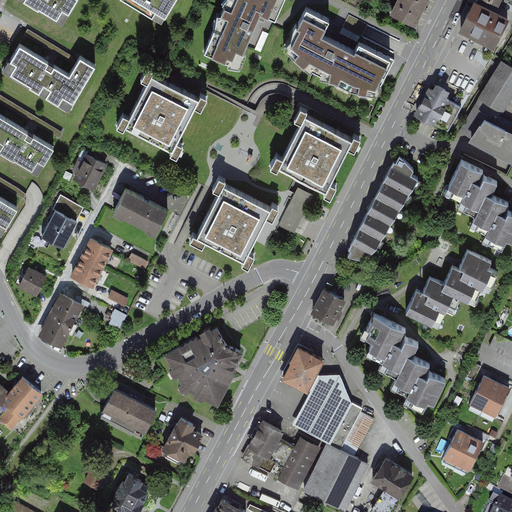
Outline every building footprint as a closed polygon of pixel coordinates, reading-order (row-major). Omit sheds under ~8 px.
[(21,0),(67,26),(82,0),(21,0)] [(117,0),(167,28),(183,0),(117,0)] [(232,0),(206,59),(239,75),(264,20),(276,25),(287,0),(232,0)] [(417,30),(431,0),(399,0),(391,17),(417,30)] [(504,0),(484,0),(501,8),(504,0)] [(510,22),(470,2),(454,33),(495,53),(510,22)] [(376,94),(395,54),(360,35),(354,46),(322,29),(329,14),(307,3),(287,45),(302,66),(321,76),(340,79),(353,88),(376,94)] [(19,47),(2,75),(68,115),(97,68),(82,59),(70,77),(47,64),(19,47)] [(511,94),(511,67),(502,61),(480,98),(460,130),(472,138),(485,118),(492,105),(502,111),(511,94)] [(201,102),(152,77),(124,133),(172,158),(201,102)] [(466,103),(434,85),(416,118),(449,136),(466,103)] [(0,104),(0,143),(2,145),(19,115),(0,104)] [(40,128),(19,115),(2,145),(48,173),(66,143),(40,128)] [(325,189),(349,139),(301,115),(276,164),(325,189)] [(511,131),(485,118),(472,138),(511,157),(511,131)] [(96,189),(110,162),(88,151),(74,178),(96,189)] [(395,158),(372,203),(395,214),(419,176),(411,173),(414,168),(400,154),(397,159),(395,158)] [(482,174),(457,162),(444,189),(462,198),(457,207),(474,214),(482,197),(489,200),(496,186),(480,179),(482,174)] [(297,232),(316,194),(299,186),(280,224),(297,232)] [(3,190),(0,187),(0,227),(16,237),(33,207),(3,190)] [(245,263),(271,210),(228,189),(202,242),(245,263)] [(173,213),(126,190),(112,217),(160,241),(173,213)] [(505,207),(482,197),(468,226),(485,234),(480,244),(498,253),(503,243),(511,246),(511,219),(502,214),(505,207)] [(351,248),(348,255),(364,257),(367,252),(369,254),(377,243),(395,214),(372,203),(349,247),(351,248)] [(70,236),(81,213),(63,204),(52,227),(70,236)] [(93,234),(84,254),(109,266),(118,247),(93,234)] [(447,265),(439,283),(464,294),(473,299),(479,288),(493,295),(502,274),(489,268),(492,263),(464,250),(455,269),(447,265)] [(152,260),(135,252),(131,261),(148,269),(152,260)] [(84,254),(74,274),(99,286),(109,266),(84,254)] [(39,296),(50,274),(30,265),(20,287),(39,296)] [(464,294),(431,279),(420,302),(411,298),(403,316),(431,329),(441,308),(454,315),(464,294)] [(349,294),(330,284),(316,312),(335,322),(349,294)] [(65,290),(54,312),(79,324),(90,302),(65,290)] [(131,298),(114,290),(109,299),(127,307),(131,298)] [(110,322),(122,327),(128,312),(116,307),(110,322)] [(54,312),(43,335),(68,347),(79,324),(54,312)] [(404,330),(371,314),(360,339),(369,343),(364,353),(384,362),(381,369),(395,375),(412,339),(402,334),(404,330)] [(231,370),(241,351),(226,343),(217,328),(199,339),(197,336),(157,360),(177,394),(212,412),(234,371),(231,370)] [(511,340),(496,333),(490,346),(511,356),(511,340)] [(339,370),(322,370),(328,357),(299,342),(283,372),(311,387),(294,418),(342,444),(362,403),(350,398),(339,370)] [(429,367),(405,356),(392,383),(405,390),(401,397),(422,407),(424,402),(436,407),(447,383),(426,373),(429,367)] [(481,366),(475,363),(468,377),(475,380),(481,366)] [(497,381),(484,375),(471,402),(483,408),(497,381)] [(23,421),(44,395),(24,378),(2,404),(23,421)] [(510,388),(497,381),(483,408),(496,415),(510,388)] [(0,404),(10,392),(0,383),(0,404)] [(156,409),(114,387),(104,408),(113,412),(110,418),(133,430),(136,424),(145,429),(156,409)] [(193,451),(202,434),(192,428),(194,424),(180,416),(164,447),(184,458),(189,449),(193,451)] [(260,417),(239,460),(263,472),(267,463),(284,471),(279,480),(303,491),(324,448),(302,437),(295,450),(279,442),(285,429),(260,417)] [(470,435),(457,429),(444,456),(457,462),(470,435)] [(483,441),(470,435),(457,462),(470,468),(483,441)] [(370,459),(329,440),(306,489),(347,508),(370,459)] [(369,476),(400,495),(414,472),(384,453),(369,476)] [(97,486),(106,470),(95,464),(86,480),(97,486)] [(144,478),(129,470),(125,478),(123,477),(115,493),(116,494),(110,504),(125,511),(126,510),(129,511),(137,511),(138,511),(139,511),(143,505),(142,505),(150,489),(148,488),(150,484),(143,480),(144,478)] [(222,494),(213,511),(244,511),(248,507),(222,494)] [(36,511),(15,501),(8,511),(36,511)] [(248,507),(260,511),(268,511),(270,510),(250,502),(248,507)]
